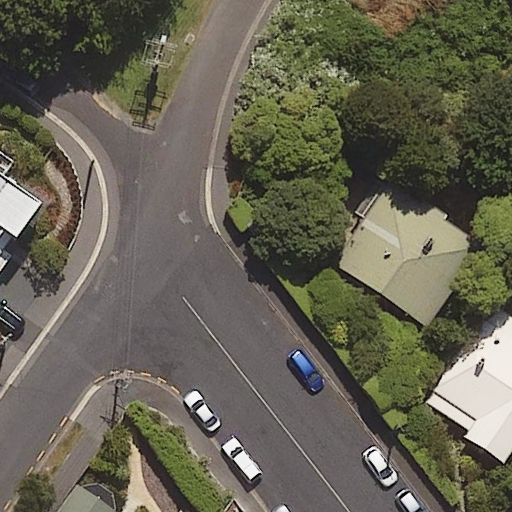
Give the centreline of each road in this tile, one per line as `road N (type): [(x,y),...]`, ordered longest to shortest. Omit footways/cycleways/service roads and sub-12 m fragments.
road 1 (residential): [(146,251),(349,511)]
road 2 (residential): [(0,458),(146,251)]
road 3 (residential): [(169,181),(0,45)]
road 4 (residential): [(169,181),(196,95),(240,0)]
